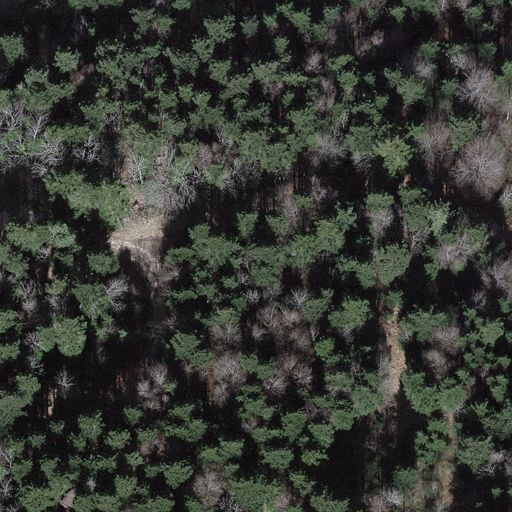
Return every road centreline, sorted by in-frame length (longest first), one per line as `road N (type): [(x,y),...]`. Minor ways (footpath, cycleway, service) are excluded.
road 1 (track): [(161,259),(199,223),(329,200),(413,201),(465,217),(511,255)]
road 2 (track): [(161,259),(134,384),(0,439)]
road 3 (track): [(0,209),(161,259)]
